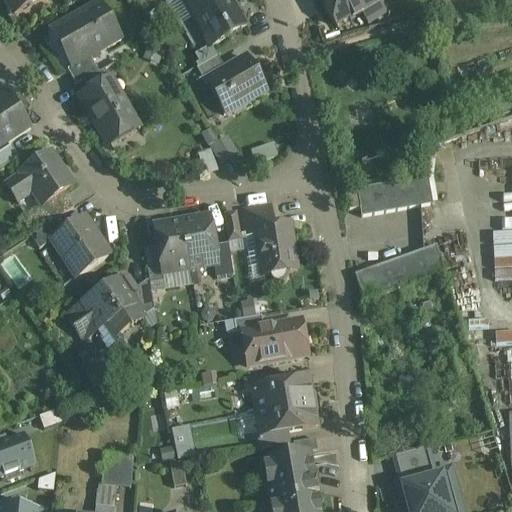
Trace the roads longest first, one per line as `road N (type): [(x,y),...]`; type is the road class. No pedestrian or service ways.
road 1 (residential): [(315,172),(152,202),(122,198),(0,42)]
road 2 (residential): [(315,172),(342,308),(360,511)]
road 3 (residential): [(279,0),(315,172)]
